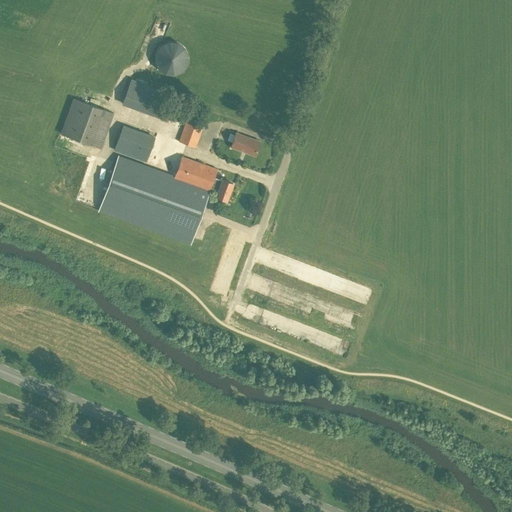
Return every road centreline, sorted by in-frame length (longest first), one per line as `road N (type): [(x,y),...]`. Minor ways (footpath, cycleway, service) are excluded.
road 1 (primary): [(328,511),(0,370)]
road 2 (unclassified): [(225,325),(340,0)]
road 3 (unclassified): [(268,511),(0,398)]
